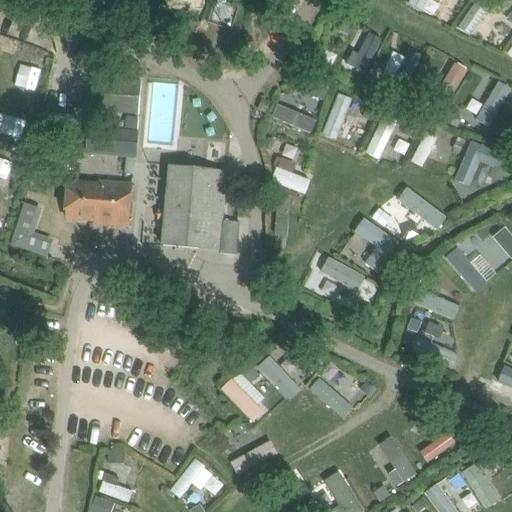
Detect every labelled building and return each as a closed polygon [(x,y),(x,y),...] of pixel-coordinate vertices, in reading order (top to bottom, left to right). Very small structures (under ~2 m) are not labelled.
[(396,0),(394,3),(410,13),(417,0),(396,0)] [(472,0),(459,0),(442,33),(456,40),(476,2),(472,0)] [(511,20),(493,56),(511,65),(511,20)] [(336,51),(331,65),(365,76),(376,41),(351,32),(344,53),(336,51)] [(72,66),(76,44),(63,42),(60,64),(72,66)] [(385,68),(399,73),(406,53),(392,48),(385,68)] [(140,115),(144,81),(94,76),(91,110),(140,115)] [(511,95),(511,94),(502,86),(499,91),(487,80),(479,90),(501,109),(511,95)] [(316,84),(312,95),(324,99),(328,89),(316,84)] [(299,117),(305,101),(273,89),(267,105),(299,117)] [(317,131),(329,135),(340,101),(327,97),(317,131)] [(256,121),(293,137),(301,121),(264,104),(256,121)] [(368,108),(353,156),(367,160),(382,113),(368,108)] [(80,116),(42,112),(40,138),(77,141),(80,116)] [(90,127),(89,127),(87,152),(135,156),(137,132),(132,131),(133,123),(130,121),(91,118),(90,127)] [(386,132),(401,141),(408,128),(393,120),(386,132)] [(337,137),(349,141),(353,128),(341,124),(337,137)] [(408,135),(394,163),(407,170),(422,142),(408,135)] [(278,160),(283,148),(270,143),(265,155),(278,160)] [(384,144),(376,161),(386,166),(394,149),(384,144)] [(452,145),(438,186),(456,191),(464,167),(483,173),(480,181),(488,184),(496,159),(452,145)] [(500,175),(511,171),(507,157),(495,161),(500,175)] [(292,191),(294,163),(261,162),(259,190),(292,191)] [(219,253),(238,255),(241,222),(222,221),(226,170),(170,166),(163,246),(219,251),(219,253)] [(133,185),(99,182),(69,179),(66,217),(94,219),(93,224),(129,227),(133,185)] [(135,187),(134,205),(147,206),(148,188),(135,187)] [(397,226),(415,218),(401,187),(382,195),(397,226)] [(24,206),(12,246),(47,257),(51,244),(31,238),(39,211),(24,206)] [(355,211),(340,229),(362,246),(348,262),(366,276),(393,242),(355,211)] [(479,222),(485,234),(498,228),(492,216),(479,222)] [(510,226),(506,219),(498,223),(501,230),(510,226)] [(313,274),(304,290),(318,298),(323,289),(351,305),(363,285),(313,256),(305,269),(313,274)] [(361,302),(355,314),(367,320),(373,308),(361,302)] [(510,367),(511,361),(511,325),(505,322),(489,359),(510,367)] [(405,342),(401,352),(411,356),(415,345),(405,342)] [(254,356),(239,370),(267,400),(282,386),(254,356)] [(29,404),(32,357),(17,357),(14,403),(29,404)] [(333,398),(304,376),(291,393),(320,415),(333,398)] [(367,384),(360,392),(369,401),(377,392),(367,384)] [(120,408),(122,392),(74,385),(72,402),(120,408)] [(406,399),(402,408),(411,413),(416,403),(406,399)] [(178,434),(182,420),(134,408),(131,421),(178,434)] [(425,411),(418,423),(430,429),(436,418),(425,411)] [(368,474),(376,490),(401,476),(379,435),(365,443),(379,468),(368,474)] [(211,462),(220,478),(261,456),(253,439),(211,462)] [(438,449),(431,455),(437,461),(444,456),(438,449)] [(124,451),(108,451),(108,463),(124,463),(124,451)] [(171,461),(154,498),(165,502),(172,487),(186,494),(196,472),(171,461)] [(483,463),(471,469),(477,480),(489,473),(483,463)] [(462,467),(448,475),(468,508),(482,499),(462,467)] [(310,479),(326,511),(340,511),(345,510),(325,471),(310,479)] [(109,508),(114,494),(85,482),(80,496),(109,508)] [(418,494),(429,511),(443,511),(452,507),(437,482),(418,494)]
